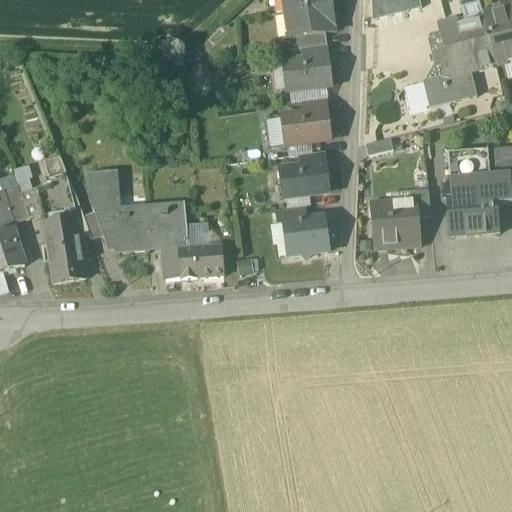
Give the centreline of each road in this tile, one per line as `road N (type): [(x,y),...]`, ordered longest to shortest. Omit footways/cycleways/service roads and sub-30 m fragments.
road 1 (residential): [(347,299),(8,320)]
road 2 (residential): [(347,299),(357,0)]
road 3 (residential): [(511,285),(347,299)]
